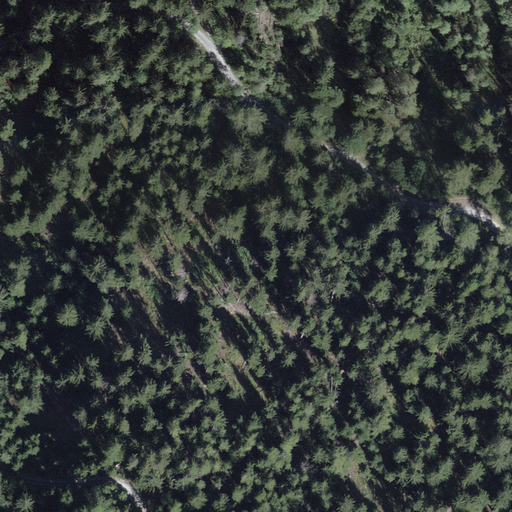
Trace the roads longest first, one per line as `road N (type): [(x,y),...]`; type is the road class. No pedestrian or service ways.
road 1 (unclassified): [(95,0),(185,22),(241,88),(283,122),(421,205),(482,214),(511,242)]
road 2 (track): [(0,465),(42,481),(120,482),(142,511)]
